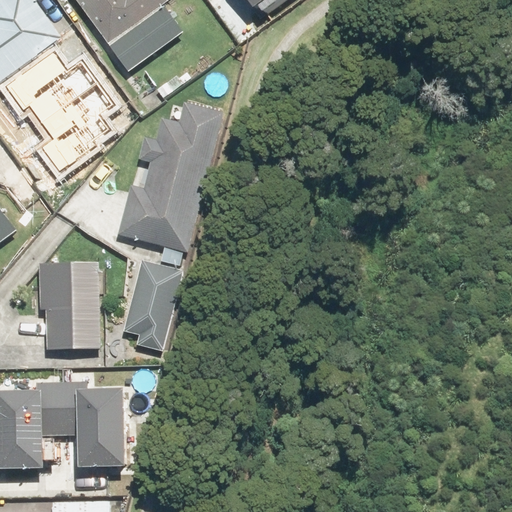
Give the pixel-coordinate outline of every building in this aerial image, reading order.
[(0,0),(0,78),(64,35),(39,0),(0,0)] [(81,0),(131,68),(181,31),(163,6),(172,0),(81,0)] [(252,0),(262,14),(280,0),(252,0)] [(54,55),(10,86),(26,110),(30,107),(53,139),(41,148),(58,172),(97,146),(94,142),(112,129),(101,114),(112,106),(81,62),(66,72),(54,55)] [(138,187),(126,237),(190,253),(224,114),(195,107),(191,127),(169,121),(163,144),(153,137),(147,161),(158,164),(151,190),(138,187)] [(0,199),(0,250),(25,233),(0,199)] [(149,259),(129,330),(148,335),(145,347),(169,353),(192,271),(149,259)] [(55,312),(55,349),(108,348),(107,263),(48,263),(48,312),(55,312)] [(1,391),(3,468),(49,467),(48,430),(67,429),(66,381),(43,382),(43,390),(1,391)] [(66,381),(67,429),(87,428),(88,464),(135,463),(133,388),(93,389),(93,381),(66,381)] [(64,500),(63,511),(119,511),(119,502),(64,500)]
